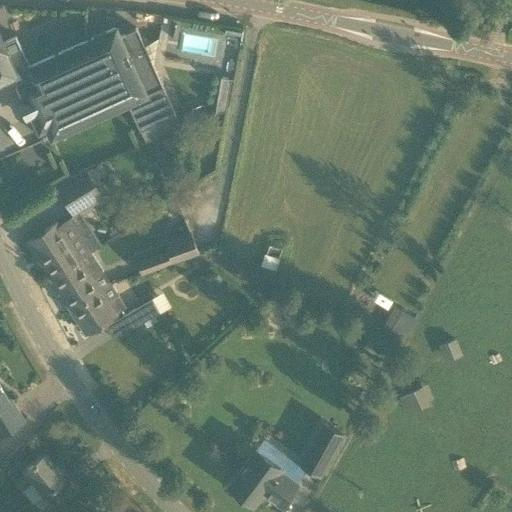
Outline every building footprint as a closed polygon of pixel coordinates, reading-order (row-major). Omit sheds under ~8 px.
[(25,99),(44,139),(62,131),(126,102),(138,129),(175,113),(134,28),(118,35),(114,27),(83,42),(29,66),(14,74),(20,89),(28,92),(25,99)] [(0,80),(14,74),(29,66),(28,64),(23,55),(15,37),(2,42),(0,37),(0,80)] [(225,105),(231,79),(221,77),(216,103),(225,105)] [(84,169),(55,186),(73,215),(102,197),(84,169)] [(50,277),(90,251),(69,218),(59,224),(57,221),(27,240),(27,239),(26,240),(50,277)] [(190,257),(199,254),(190,230),(162,240),(163,242),(133,253),(141,275),(190,257)] [(273,267),(276,247),(263,245),(260,265),(273,267)] [(69,307),(100,288),(92,277),(102,271),(90,251),(50,277),(69,307)] [(107,300),(100,288),(69,307),(85,332),(102,322),(115,313),(125,307),(117,294),(107,300)] [(162,292),(124,314),(131,328),(170,306),(162,292)] [(384,325),(405,334),(413,316),(392,307),(384,325)] [(162,333),(124,355),(139,381),(177,358),(162,333)] [(405,409),(434,400),(429,384),(400,392),(405,409)] [(0,434),(24,420),(11,399),(8,400),(0,386),(0,434)] [(343,434),(322,422),(299,464),(320,476),(343,434)] [(281,468),(255,449),(227,486),(254,506),(263,493),(280,505),(297,483),(280,470),(281,468)] [(13,478),(22,488),(32,500),(42,492),(43,494),(64,478),(44,452),(24,468),(18,461),(7,470),(13,478)] [(34,511),(27,503),(16,511),(34,511)]
